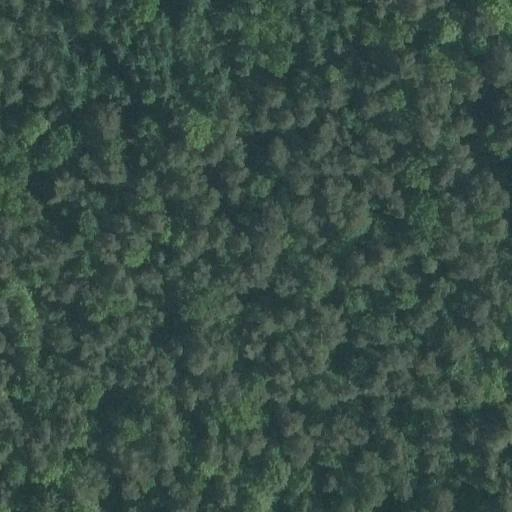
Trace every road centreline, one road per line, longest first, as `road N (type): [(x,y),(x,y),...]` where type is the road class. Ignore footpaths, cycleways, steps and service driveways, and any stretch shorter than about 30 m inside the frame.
road 1 (track): [(455,511),(423,277),(365,24)]
road 2 (track): [(365,24),(511,0)]
